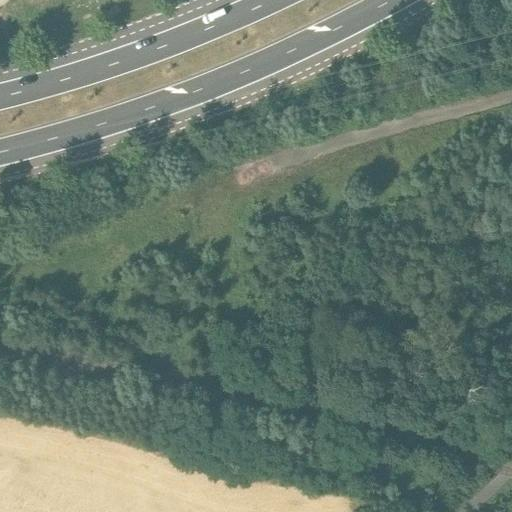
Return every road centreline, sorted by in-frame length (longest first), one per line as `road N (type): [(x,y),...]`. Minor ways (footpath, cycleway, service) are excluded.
road 1 (primary): [(0,152),(251,71),(395,0)]
road 2 (primary): [(275,0),(140,55),(0,97)]
road 3 (unclassified): [(511,92),(241,176)]
